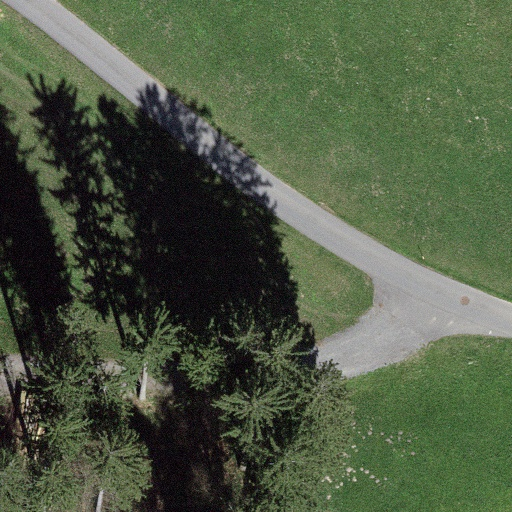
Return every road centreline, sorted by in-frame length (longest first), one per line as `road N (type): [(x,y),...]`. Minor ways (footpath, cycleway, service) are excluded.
road 1 (unclassified): [(511,318),(434,290),(220,156),(3,0)]
road 2 (track): [(434,290),(403,325),(339,355),(219,378),(53,369),(0,357)]
